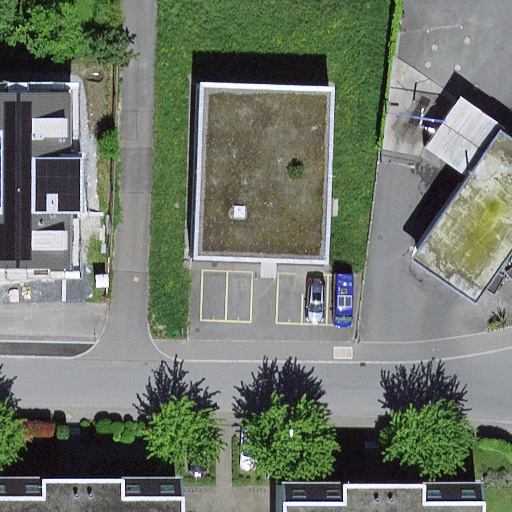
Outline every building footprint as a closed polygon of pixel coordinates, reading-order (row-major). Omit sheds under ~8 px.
[(79,84),(0,83),(0,277),(88,280),(79,84)] [(343,86),(216,85),(214,263),(341,265),(343,86)] [(511,278),(511,129),(469,100),(440,141),(491,177),(426,269),(488,312),(511,278)] [(80,483),(0,482),(0,511),(175,511),(176,482),(80,483)] [(375,486),(286,484),(285,511),(479,511),(479,487),(375,486)]
